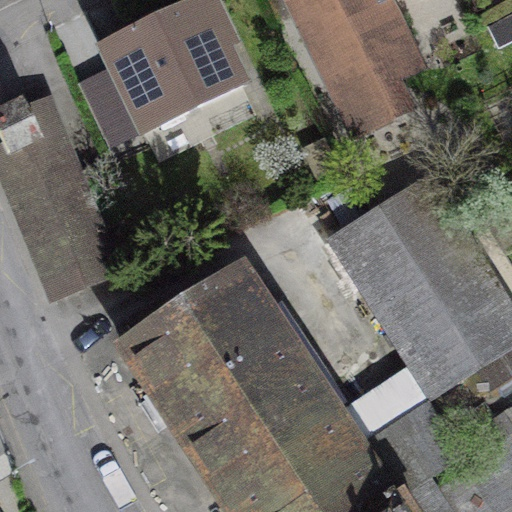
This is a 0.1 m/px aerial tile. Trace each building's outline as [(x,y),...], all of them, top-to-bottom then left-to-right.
[(456,0),(294,0),(364,145),(425,119),(391,30),(456,0)] [(276,102),(230,11),(108,68),(152,157),(276,102)] [(134,290),(62,111),(10,132),(20,155),(0,162),(0,179),(26,243),(57,321),(134,290)] [(511,370),(511,308),(441,195),(337,255),(435,412),(511,370)] [(511,511),(511,399),(404,468),(268,279),(128,364),(228,511),(511,511)]
